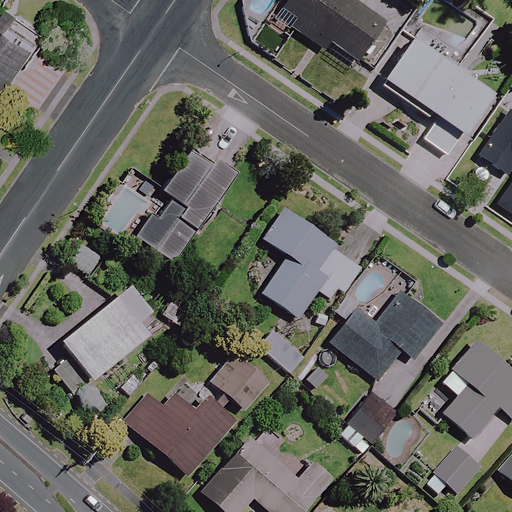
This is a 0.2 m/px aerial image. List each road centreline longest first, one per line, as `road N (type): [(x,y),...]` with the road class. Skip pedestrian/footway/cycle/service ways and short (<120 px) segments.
road 1 (residential): [(511,273),(154,30)]
road 2 (residential): [(0,255),(154,30)]
